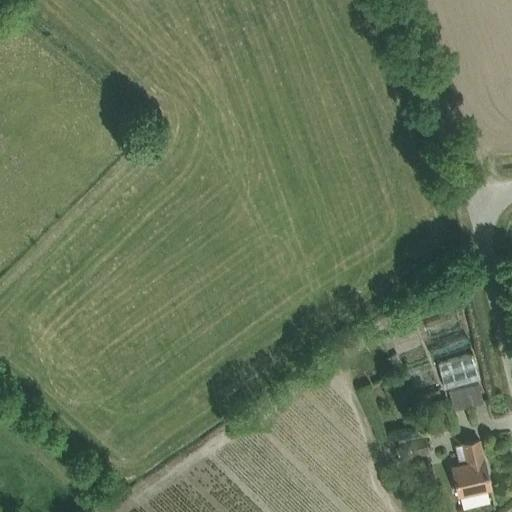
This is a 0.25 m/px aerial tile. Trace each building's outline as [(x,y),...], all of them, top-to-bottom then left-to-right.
[(479,383),(448,389),(453,408),(483,401),(479,383)] [(417,401),(440,396),(438,389),(415,395),(417,401)] [(402,458),(429,451),(425,433),(398,439),(402,458)] [(458,495),(476,491),(490,488),(479,439),(455,444),(459,464),(452,466),(458,495)] [(431,462),(403,468),(409,492),(437,486),(431,462)]
